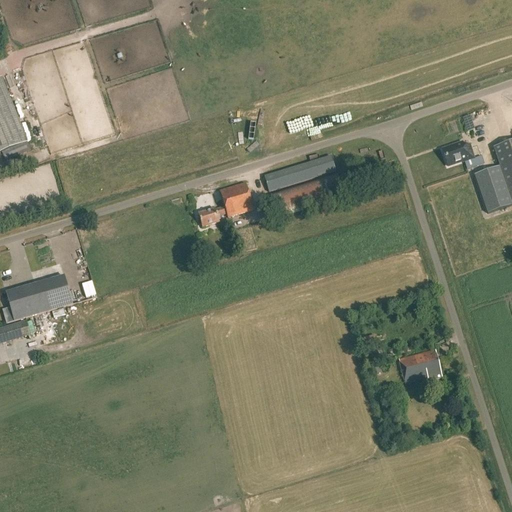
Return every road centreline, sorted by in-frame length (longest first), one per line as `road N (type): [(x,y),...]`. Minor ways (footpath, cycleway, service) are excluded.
road 1 (unclassified): [(0,244),(388,124)]
road 2 (unclassified): [(511,498),(388,124)]
road 3 (unclassified): [(388,124),(511,82)]
